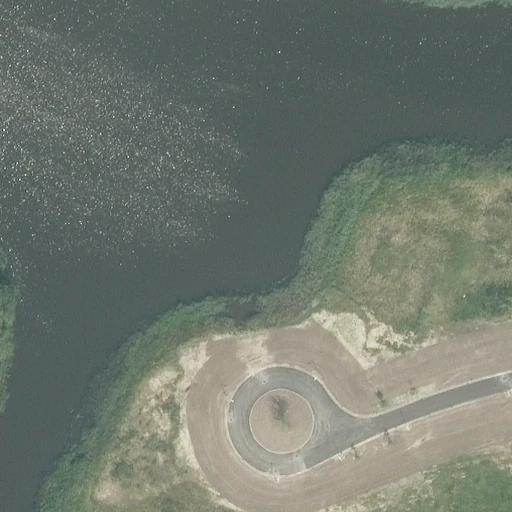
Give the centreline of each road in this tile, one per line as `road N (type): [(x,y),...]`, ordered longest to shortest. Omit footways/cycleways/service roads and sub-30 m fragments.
road 1 (residential): [(343,428),(287,461),(257,460),(240,445),(236,415),(267,380),(291,377),(326,404)]
road 2 (residential): [(511,384),(343,428)]
